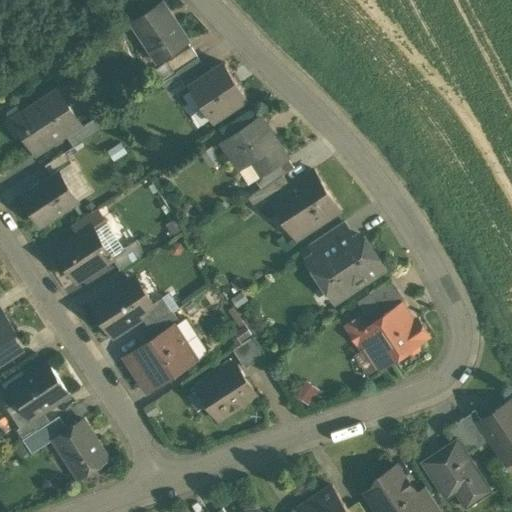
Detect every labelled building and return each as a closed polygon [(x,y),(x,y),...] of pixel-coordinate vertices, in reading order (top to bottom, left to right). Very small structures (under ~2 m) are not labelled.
[(163,2),(133,22),(150,48),(154,45),(163,59),(189,42),(163,2)] [(192,47),(169,62),(175,72),(177,71),(198,57),(192,47)] [(198,57),(177,71),(187,87),(190,85),(189,85),(208,72),(198,57)] [(175,72),(169,62),(153,72),(160,82),(175,72)] [(247,95),(225,62),(208,72),(189,85),(190,85),(212,118),(216,115),(220,116),(224,113),(225,110),(247,95)] [(58,91),(19,116),(27,130),(23,132),(36,152),(79,124),(58,91)] [(105,111),(95,118),(102,128),(112,122),(105,111)] [(287,158),(261,117),(222,143),(234,160),(246,152),(261,175),(286,158),(287,158)] [(95,118),(67,137),(74,147),(102,128),(95,118)] [(66,152),(46,165),(52,174),(60,169),(72,161),(66,152)] [(293,168),(286,158),(261,175),(253,180),(260,190),(284,174),(293,168)] [(90,191),(73,167),(63,174),(79,198),(90,191)] [(52,174),(22,194),(41,223),(79,198),(63,174),(60,169),(52,174)] [(290,184),(270,197),(271,198),(296,237),(340,209),(314,169),(290,184)] [(290,184),(284,174),(260,190),(249,197),(256,208),(271,198),(270,197),(290,184)] [(97,208),(71,225),(78,235),(92,226),(95,230),(107,223),(97,208)] [(344,221),(309,244),(315,253),(330,244),(337,254),(352,245),(355,237),(344,221)] [(78,235),(56,249),(77,281),(112,258),(113,258),(112,256),(113,256),(113,255),(112,253),(110,254),(95,230),(92,226),(78,235)] [(352,245),(337,254),(330,244),(315,253),(311,256),(329,282),(337,277),(345,290),(356,283),(355,276),(360,273),(367,276),(381,267),(372,253),(374,251),(365,236),(360,239),(355,237),(352,245)] [(136,240),(113,255),(113,256),(112,256),(113,258),(112,258),(120,270),(145,253),(136,240)] [(405,301),(390,278),(369,291),(384,315),(401,304),(405,301)] [(129,281),(114,291),(111,290),(97,300),(95,308),(104,322),(112,323),(118,332),(142,317),(142,316),(140,312),(154,303),(153,303),(144,288),(137,292),(129,281)] [(162,297),(153,303),(154,303),(140,312),(142,316),(142,317),(149,327),(151,326),(172,312),(162,297)] [(413,321),(401,304),(384,315),(367,326),(364,320),(358,318),(353,322),(350,328),(360,344),(366,340),(373,335),(389,359),(405,349),(413,352),(418,348),(418,340),(427,334),(417,319),(413,321)] [(0,314),(0,357),(21,344),(12,331),(16,329),(4,311),(0,314)] [(172,312),(151,326),(157,335),(173,325),(173,326),(181,321),(174,311),(172,312)] [(157,335),(127,355),(149,388),(195,357),(173,326),(173,325),(157,335)] [(232,337),(237,346),(251,337),(245,328),(232,337)] [(389,359),(373,335),(366,340),(381,365),(389,359)] [(253,336),(233,349),(245,367),(265,354),(253,336)] [(47,360),(10,385),(32,419),(43,412),(70,395),(47,360)] [(235,362),(196,387),(197,389),(200,387),(210,402),(207,404),(218,420),(244,403),(242,400),(255,392),(235,362)] [(303,381),(294,396),(308,406),(318,391),(303,381)] [(511,400),(496,411),(498,415),(484,424),(482,426),(491,438),(491,439),(507,462),(511,458),(511,400)] [(484,424),(475,410),(460,420),(477,446),(478,447),(491,438),(482,426),(484,424)] [(32,419),(17,429),(24,439),(45,426),(50,422),(43,412),(32,419)] [(84,419),(53,439),(79,478),(109,458),(84,419)] [(477,446),(460,420),(447,429),(455,442),(459,439),(467,452),(477,446)] [(24,439),(32,453),(53,439),(45,426),(24,439)] [(455,442),(438,453),(437,451),(426,458),(427,460),(424,462),(447,497),(463,487),(472,502),(491,489),(467,452),(459,439),(455,442)] [(397,464),(380,475),(383,480),(366,491),(378,511),(426,511),(428,511),(416,494),(397,464)] [(350,511),(348,508),(333,485),(299,507),(301,511),(350,511)] [(442,511),(426,487),(416,494),(428,511),(426,511),(442,511)] [(364,511),(358,502),(348,508),(350,511),(364,511)]
